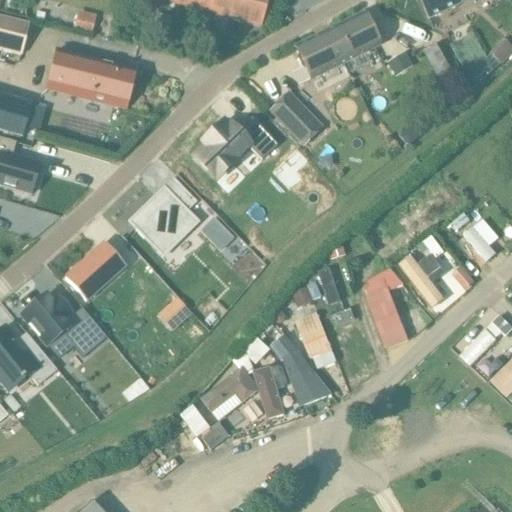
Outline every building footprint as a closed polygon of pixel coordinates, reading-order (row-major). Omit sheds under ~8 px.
[(152,0),(208,15),(260,29),(267,0),(152,0)] [(429,22),(474,0),(418,0),(426,17),(427,17),(429,22)] [(78,12),(74,30),(92,34),(96,16),(78,12)] [(294,50),(310,82),(379,48),(363,16),(294,50)] [(0,17),(0,52),(21,58),(29,25),(0,17)] [(511,49),(506,42),(492,55),(502,65),(511,55),(511,49)] [(440,45),(429,51),(440,69),(450,63),(440,45)] [(56,52),(46,92),(124,111),(134,72),(56,52)] [(288,95),(270,113),(294,138),(312,121),(288,95)] [(0,134),(22,141),(32,107),(0,97),(0,134)] [(207,146),(194,159),(213,179),(215,177),(216,179),(229,166),(228,165),(246,147),(248,146),(236,134),(228,125),(226,127),(223,124),(203,143),(207,146)] [(0,139),(0,188),(30,197),(32,189),(35,190),(40,174),(37,173),(39,166),(11,158),(15,144),(0,139)] [(302,164),(284,181),(302,199),(312,189),(307,184),(315,177),(302,164)] [(397,223),(416,212),(422,222),(451,205),(434,176),(386,205),(397,223)] [(186,212),(195,203),(172,179),(162,189),(165,192),(159,197),(156,194),(148,202),(147,202),(142,207),(142,208),(127,223),(135,230),(135,231),(143,239),(144,239),(151,246),(162,235),(173,247),(197,224),(186,212)] [(218,218),(205,229),(222,250),(236,240),(218,218)] [(436,261),(438,260),(444,255),(432,238),(426,243),(423,244),(436,261)] [(103,246),(65,280),(85,303),(124,269),(103,246)] [(346,257),(343,249),(329,253),(331,262),(346,257)] [(442,271),(432,257),(421,266),(416,260),(414,258),(402,267),(434,309),(446,300),(430,279),(442,271)] [(331,272),(315,277),(326,310),(342,305),(331,272)] [(388,291),(384,281),(397,277),(395,273),(371,281),(373,285),(367,288),(370,297),(368,298),(386,347),(407,340),(390,290),(388,291)] [(313,303),(307,288),(292,294),(297,309),(313,303)] [(25,314),(21,317),(46,348),(62,335),(82,359),(106,340),(81,310),(67,322),(64,319),(69,315),(58,301),(53,306),(45,296),(41,300),(25,313),(25,314)] [(185,320),(172,305),(161,315),(174,330),(185,320)] [(298,323),(311,359),(332,351),(319,315),(298,323)] [(511,325),(504,317),(463,357),(482,376),(511,346),(511,325)] [(356,378),(377,371),(361,322),(339,329),(356,378)] [(0,380),(9,392),(28,376),(37,388),(56,373),(30,340),(18,349),(4,331),(0,333),(0,380)] [(332,397),(298,354),(284,337),(269,350),(280,363),(283,361),(300,410),(332,397)] [(244,401),(258,391),(247,376),(253,371),(244,351),(235,360),(243,372),(206,400),(214,411),(238,393),(244,401)] [(511,362),(491,383),(500,392),(500,391),(507,398),(511,393),(511,362)] [(289,385),(284,368),(272,372),(272,369),(256,374),(270,417),(285,413),(277,388),(289,385)] [(196,441),(209,431),(193,409),(180,419),(196,441)] [(155,491),(197,466),(191,456),(149,481),(155,491)] [(99,511),(91,503),(81,511),(99,511)]
